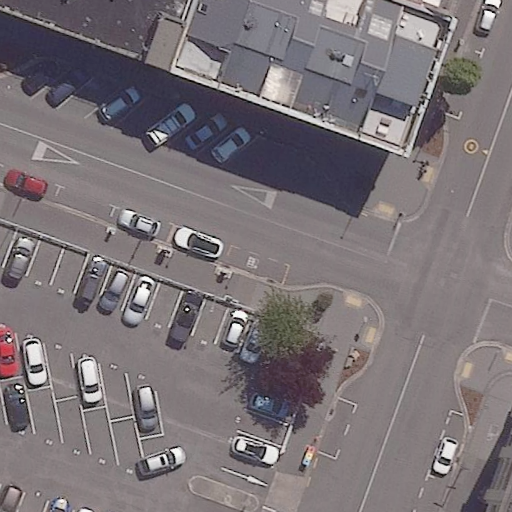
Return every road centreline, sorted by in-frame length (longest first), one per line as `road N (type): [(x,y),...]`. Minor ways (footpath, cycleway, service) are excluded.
road 1 (residential): [(439,270),(0,111)]
road 2 (residential): [(439,270),(354,511)]
road 3 (residential): [(511,75),(439,270)]
